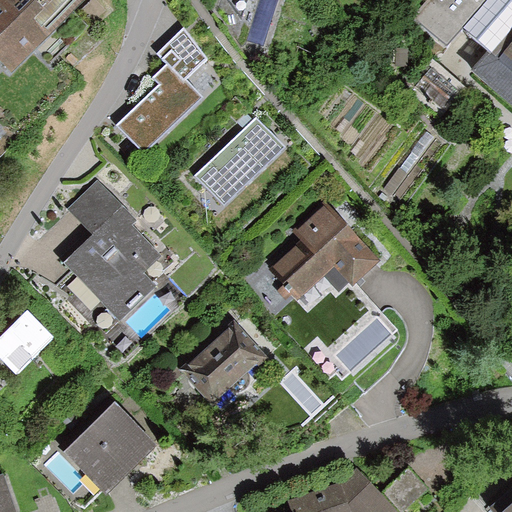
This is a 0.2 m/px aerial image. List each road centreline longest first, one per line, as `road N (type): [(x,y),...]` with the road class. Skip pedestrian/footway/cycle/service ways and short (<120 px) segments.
road 1 (residential): [(511,399),(396,422),(176,511)]
road 2 (residential): [(0,263),(132,52),(152,0)]
